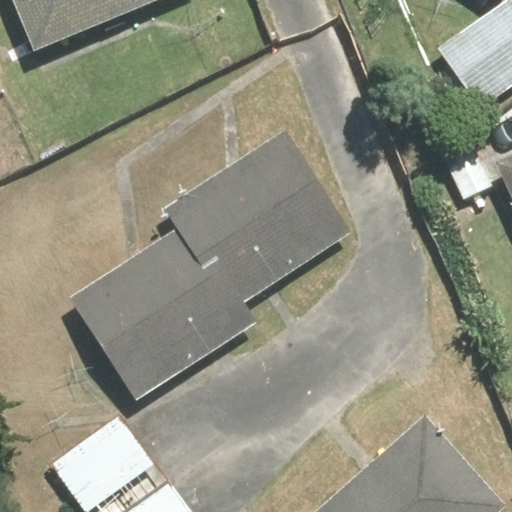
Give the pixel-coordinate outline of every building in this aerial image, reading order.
[(21,0),(43,53),(174,0),(21,0)] [(488,106),(511,90),(511,14),(453,52),(488,106)] [(0,25),(0,66),(14,61),(0,25)] [(365,237),(302,134),(174,212),(186,231),(80,296),(143,398),(279,315),(268,296),(365,237)] [(511,147),(495,155),(511,193),(511,147)] [(202,511),(127,408),(55,460),(93,511),(202,511)] [(511,499),(436,411),(318,511),(500,511),(511,502),(511,499)]
